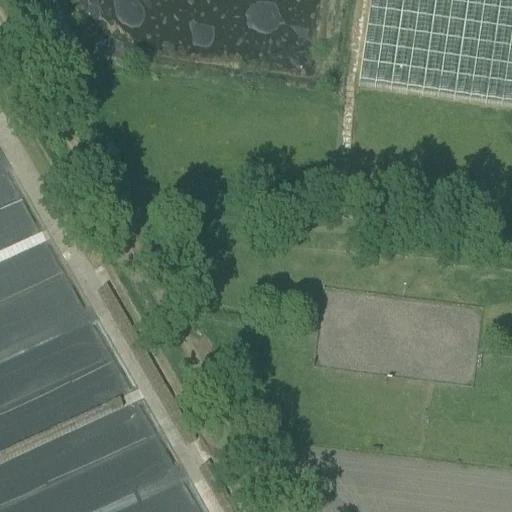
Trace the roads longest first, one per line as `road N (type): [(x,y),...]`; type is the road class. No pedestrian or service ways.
road 1 (track): [(0,14),(286,511)]
road 2 (track): [(114,222),(511,248)]
